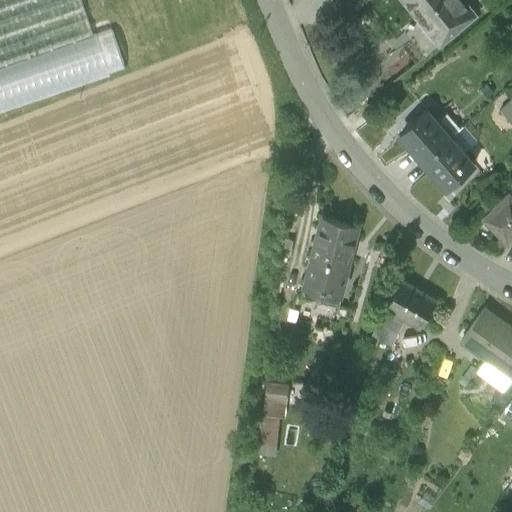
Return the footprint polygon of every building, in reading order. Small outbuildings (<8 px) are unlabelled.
[(81,0),(0,0),(0,66),(93,35),(81,0)] [(408,0),(439,38),(474,11),(465,0),(408,0)] [(93,35),(0,66),(0,112),(128,70),(113,28),(93,35)] [(511,95),(499,106),(511,120),(511,95)] [(427,105),(405,124),(406,125),(400,131),(423,156),(450,132),(437,117),(427,105)] [(459,124),(446,109),(437,117),(450,132),(459,124)] [(474,160),(464,148),(476,137),(462,122),(459,124),(450,132),(423,156),(445,182),(451,177),(452,178),(474,160)] [(511,191),(509,188),(484,212),(506,234),(511,228),(511,191)] [(357,222),(322,213),(311,256),(346,265),(357,222)] [(346,265),(311,256),(301,295),(336,304),(346,265)] [(437,296),(402,275),(385,303),(386,304),(406,316),(420,324),(437,296)] [(406,316),(386,304),(372,332),(391,343),(406,316)] [(511,324),(484,304),(461,336),(485,354),(511,373),(511,324)] [(511,374),(511,373),(485,354),(477,366),(504,385),(511,374)] [(273,357),(270,385),(289,388),(292,359),(273,357)]
